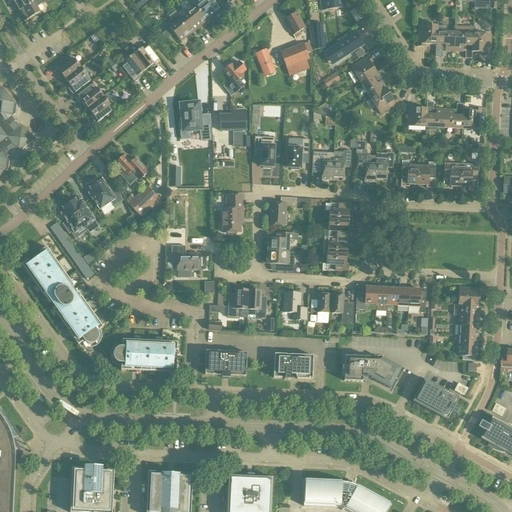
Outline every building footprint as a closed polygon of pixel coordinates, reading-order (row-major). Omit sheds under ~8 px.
[(17,0),(13,2),(19,12),(39,0),(17,0)] [(43,0),(39,0),(19,12),(24,22),(40,13),(36,7),(45,2),(43,0)] [(206,22),(189,0),(185,3),(191,11),(186,15),(198,28),(206,22)] [(194,0),(188,0),(189,0),(206,22),(215,14),(214,13),(219,8),(212,0),(198,0),(196,2),(194,0)] [(321,11),(346,8),(344,0),(323,0),(324,1),(320,1),(321,11)] [(481,0),(474,0),(474,10),(486,10),(489,7),(490,0),(481,0)] [(198,28),(186,15),(181,19),(175,11),(172,14),(189,35),(198,28)] [(189,35),(172,14),(168,17),(175,24),(169,29),(180,42),(189,35)] [(299,32),(305,29),(296,14),(284,21),(295,39),(301,35),(299,32)] [(313,50),(324,49),(322,34),(317,35),(316,25),(310,25),(313,50)] [(436,45),(437,26),(419,25),(417,47),(424,47),(424,44),(436,45)] [(436,45),(435,57),(442,58),(442,50),(445,50),(445,51),(453,52),(454,33),(446,33),(446,27),(437,26),(436,45)] [(454,33),(453,52),(462,52),(463,51),(465,51),(465,59),(472,59),(472,53),(471,53),(472,34),(472,27),(455,26),(454,33)] [(164,33),(168,38),(173,34),(169,29),(164,33)] [(491,35),(472,34),(471,53),(472,53),(483,53),(483,56),(490,57),(491,35)] [(94,46),(99,42),(94,36),(93,35),(88,39),(94,46)] [(355,35),(328,52),(336,64),(363,47),(355,35)] [(310,70),(306,61),(309,60),(306,54),(312,52),(309,43),(281,54),(290,77),(310,70)] [(133,55),(145,71),(154,64),(155,67),(160,63),(146,45),(133,55)] [(255,54),(264,77),(275,73),(266,50),(255,54)] [(65,80),(80,68),(70,55),(52,69),(56,74),(59,72),(65,80)] [(145,71),(133,55),(120,65),(134,83),(139,79),(137,77),(145,71)] [(377,74),(376,73),(370,64),(373,62),(369,57),(351,68),(361,84),(377,74)] [(110,68),(116,64),(113,60),(107,64),(110,68)] [(223,72),(231,82),(223,87),(231,97),(243,87),(238,81),(243,77),(240,74),(245,70),(239,63),(234,67),(232,65),(223,72)] [(120,69),(116,64),(110,68),(114,74),(120,69)] [(91,81),(80,68),(65,80),(71,88),(69,90),(73,95),(91,81)] [(382,70),(376,73),(377,74),(361,84),(370,99),(386,89),(381,81),(380,82),(378,80),(385,76),(382,70)] [(335,75),(328,80),(332,86),(339,81),(335,75)] [(88,109),(103,97),(93,84),(75,98),(79,103),(81,101),(88,109)] [(0,176),(8,170),(9,161),(4,155),(8,152),(10,153),(15,149),(18,153),(33,141),(22,125),(18,128),(14,122),(15,121),(12,117),(15,114),(16,106),(2,87),(0,86),(0,176)] [(386,89),(370,99),(380,114),(398,103),(395,97),(392,99),(386,89)] [(108,94),(103,97),(88,109),(94,117),(91,119),(95,124),(114,110),(110,105),(114,102),(108,94)] [(210,141),(210,121),(200,122),(199,116),(198,104),(190,104),(190,102),(182,103),(182,105),(180,105),(182,124),(180,124),(182,140),(189,139),(189,132),(200,130),(201,141),(210,141)] [(427,103),(426,109),(427,109),(426,128),(444,129),(445,110),(436,110),(436,111),(433,111),(433,103),(427,103)] [(453,110),(445,110),(444,129),(461,130),(462,111),(463,111),(463,104),(457,104),(456,112),(453,112),(453,110)] [(427,109),(426,109),(415,109),(415,106),(408,105),(407,127),(426,128),(427,109)] [(462,111),(461,130),(479,131),(479,136),(484,137),(485,114),(481,114),(481,109),(474,108),(474,111),(463,111),(462,111)] [(220,116),(220,132),(246,131),(246,115),(220,116)] [(245,132),(233,133),(233,148),(250,148),(250,137),(245,137),(245,132)] [(255,138),(254,152),(261,152),(260,167),(263,167),(263,169),(270,169),(271,167),(273,168),(275,139),(255,138)] [(288,145),(287,168),(291,168),(291,170),(298,171),(298,169),(300,169),(301,155),(309,155),(310,140),(302,140),(302,146),(288,145)] [(376,157),(370,156),(366,152),(366,142),(356,142),(355,170),(365,171),(364,183),(375,183),(375,180),(376,157)] [(333,163),(332,178),(333,178),(344,179),(344,164),(350,164),(351,151),(344,151),(343,153),(334,152),(333,163)] [(312,153),(311,174),(312,174),(312,170),(322,170),(321,181),(333,181),(333,178),(332,178),(333,163),(333,154),(323,153),(312,153)] [(376,154),(376,157),(375,180),(386,181),(387,166),(393,166),(394,154),(387,153),(385,155),(384,154),(376,154)] [(135,159),(131,163),(124,156),(115,164),(121,172),(118,174),(130,187),(134,183),(133,182),(137,178),(139,181),(148,173),(135,159)] [(401,166),(400,188),(409,188),(409,185),(417,186),(418,166),(409,166),(409,162),(402,162),(401,166)] [(428,167),(418,166),(417,186),(426,186),(426,189),(434,189),(435,167),(435,163),(428,163),(428,167)] [(444,168),(443,190),(451,190),(451,187),(459,188),(460,164),(444,164),(444,168)] [(478,165),(460,164),(459,188),(468,188),(468,191),(477,191),(478,169),(478,165)] [(511,178),(504,178),(503,194),(511,194),(511,178)] [(92,192),(89,194),(100,210),(111,203),(114,207),(123,201),(121,197),(112,183),(111,183),(107,187),(106,186),(102,180),(98,182),(97,180),(97,181),(92,184),(93,186),(90,188),(92,192)] [(147,187),(135,198),(131,194),(126,199),(129,205),(139,215),(157,198),(147,187)] [(240,224),(243,224),(242,196),(227,196),(227,210),(222,210),(223,233),(240,233),(240,224)] [(310,200),(296,199),(280,198),(280,204),(270,204),(269,225),(284,226),(285,205),(310,207),(310,200)] [(75,200),(69,204),(86,230),(89,234),(99,227),(81,201),(77,203),(75,200)] [(329,211),(329,221),(348,222),(349,214),(351,214),(352,202),(330,201),(330,204),(326,204),(325,211),(329,211)] [(64,210),(60,212),(65,220),(61,223),(68,233),(70,231),(74,238),(86,230),(69,204),(68,202),(61,206),(64,210)] [(132,216),(126,220),(130,225),(135,221),(132,216)] [(348,222),(329,221),(328,231),(324,230),(324,238),(350,239),(350,231),(348,231),(348,222)] [(50,229),(86,280),(93,276),(56,224),(50,229)] [(268,239),(268,252),(288,253),(289,241),(295,241),(295,235),(275,234),(275,240),(268,239)] [(323,254),(327,255),(345,256),(346,256),(347,247),(349,247),(350,239),(324,238),(323,254)] [(185,247),(171,247),(171,255),(177,255),(177,271),(178,271),(178,278),(191,278),(191,271),(200,271),(200,255),(185,255),(185,247)] [(41,255),(38,258),(38,257),(37,257),(37,256),(36,256),(35,256),(34,256),(33,256),(33,257),(32,258),(32,259),(32,260),(33,261),(30,263),(28,261),(21,265),(31,280),(49,305),(51,303),(55,308),(52,309),(69,333),(78,346),(81,343),(82,344),(83,345),(85,346),(87,347),(88,348),(89,348),(91,348),(92,348),(94,347),(95,347),(96,346),(97,346),(97,345),(98,345),(99,344),(99,343),(100,342),(100,341),(101,341),(101,340),(101,339),(101,338),(101,337),(101,336),(101,335),(101,334),(101,333),(100,332),(100,331),(99,331),(103,328),(77,292),(75,293),(71,289),(74,287),(46,248),(39,252),(41,255)] [(288,253),(268,252),(267,264),(281,265),(281,271),(293,271),(294,253),(288,253)] [(327,264),(323,264),(322,271),(348,273),(349,264),(346,264),(346,256),(345,256),(327,255),(327,264)] [(215,292),(214,281),(205,282),(205,293),(215,292)] [(366,287),(365,294),(357,293),(356,311),(365,311),(370,306),(370,305),(376,305),(376,288),(366,287)] [(376,288),(376,305),(375,311),(386,312),(386,306),(387,288),(376,288)] [(387,288),(386,306),(397,306),(398,289),(387,288)] [(459,288),(458,305),(478,306),(479,289),(459,288)] [(398,289),(397,306),(408,307),(409,290),(398,289)] [(247,310),(248,291),(236,290),(235,304),(228,304),(227,318),(239,318),(240,310),(247,310)] [(409,290),(408,307),(419,308),(419,313),(425,314),(426,293),(420,292),(420,290),(409,290)] [(247,310),(247,320),(259,320),(259,319),(265,320),(266,306),(260,305),(261,292),(248,291),(247,310)] [(306,321),(306,309),(299,308),(300,294),(285,293),(284,313),(293,313),(293,321),(306,321)] [(330,314),(331,295),(318,294),(317,309),(310,309),(310,313),(317,313),(317,321),(328,322),(328,314),(330,314)] [(331,295),(330,314),(342,314),(341,324),(352,325),(353,306),(343,305),(344,296),(331,295)] [(478,306),(458,305),(454,305),(453,315),(459,316),(459,326),(478,327),(479,306),(478,306)] [(209,323),(208,331),(221,331),(221,323),(209,323)] [(478,327),(459,326),(458,336),(477,337),(478,327)] [(429,344),(440,345),(440,336),(430,335),(429,344)] [(458,336),(452,336),(452,346),(458,346),(477,347),(477,337),(458,336)] [(173,365),(173,361),(174,361),(175,361),(176,361),(176,360),(177,359),(177,358),(176,357),(176,356),(175,355),(174,355),(173,355),(173,351),(177,351),(177,343),(122,341),(122,345),(121,345),(119,345),(117,346),(116,346),(115,347),(114,348),(113,349),(112,350),(112,351),(111,352),(111,353),(110,354),(110,355),(110,356),(110,357),(111,358),(111,359),(111,360),(112,361),(112,362),(113,362),(113,363),(114,364),(115,364),(115,365),(116,365),(118,366),(120,367),(121,367),(121,371),(136,372),(157,373),(176,374),(176,366),(173,365)] [(477,347),(458,346),(457,357),(476,357),(477,347)] [(511,370),(511,351),(508,352),(508,357),(501,356),(501,370),(511,370)] [(246,377),(247,354),(206,352),(205,375),(246,377)] [(312,380),(313,357),(274,355),(273,378),(284,379),(284,380),(290,380),(290,375),(295,376),(297,379),(312,380)] [(369,358),(365,358),(345,357),(344,367),(342,367),(342,371),(344,372),(344,382),(362,382),(362,378),(370,378),(390,389),(401,369),(381,359),(380,361),(369,361),(369,358)] [(468,372),(476,373),(476,364),(468,364),(468,372)] [(438,412),(443,414),(445,409),(455,414),(458,408),(449,403),(452,396),(453,397),(454,396),(424,380),(412,402),(414,403),(414,402),(426,408),(429,410),(433,411),(436,412),(438,412)] [(464,396),(467,389),(458,385),(455,391),(464,396)] [(502,416),(505,410),(497,405),(493,412),(502,416)] [(0,511),(13,511),(15,459),(15,456),(15,453),(16,453),(16,452),(17,451),(17,450),(17,449),(16,449),(16,448),(15,448),(14,445),(13,442),(13,439),(19,437),(20,438),(21,438),(0,408),(0,511)] [(511,427),(494,417),(489,425),(485,423),(485,424),(483,423),(481,428),(482,429),(486,431),(482,439),(489,444),(488,447),(492,449),(496,451),(500,452),(504,453),(508,454),(511,455),(511,427)] [(72,469),(70,496),(69,511),(111,511),(114,471),(98,470),(96,470),(96,468),(89,468),(90,470),(87,470),(72,469)] [(148,473),(147,496),(146,511),(190,511),(192,475),(148,473)] [(270,511),(272,478),(253,478),(228,476),(226,511),(270,511)] [(304,480),(304,489),(303,507),(340,508),(342,511),(345,510),(348,511),(385,511),(390,504),(357,486),(356,488),(353,486),(351,485),(352,481),(348,480),(347,484),(345,484),(341,483),(341,482),(304,480)]
